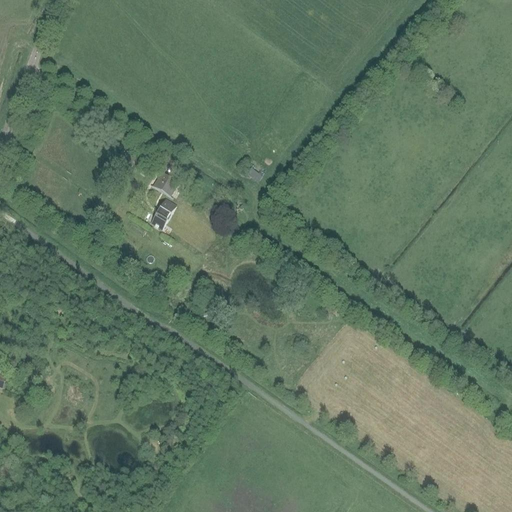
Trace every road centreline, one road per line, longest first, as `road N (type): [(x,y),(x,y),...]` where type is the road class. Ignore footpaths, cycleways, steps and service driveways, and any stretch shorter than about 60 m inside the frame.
road 1 (unclassified): [(0,162),(30,66),(63,0)]
road 2 (track): [(30,66),(170,163)]
